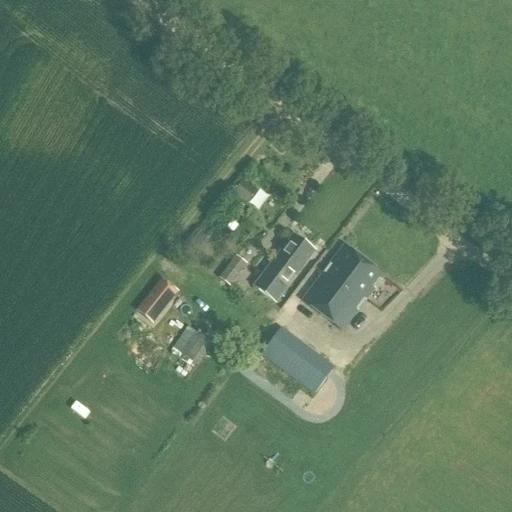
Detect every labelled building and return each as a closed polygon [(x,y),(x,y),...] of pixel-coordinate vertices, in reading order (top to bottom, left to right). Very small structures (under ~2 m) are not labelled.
[(231,196),(247,205),(256,190),(241,180),(231,196)] [(197,235),(190,245),(197,251),(205,241),(197,235)] [(275,304),(314,252),(293,236),(253,288),(275,304)] [(302,302),(341,332),(383,277),(344,247),(331,265),(325,272),(302,302)] [(218,279),(230,288),(247,265),(235,256),(218,279)] [(178,292),(162,280),(136,312),(152,324),(178,292)] [(179,355),(196,367),(229,317),(212,306),(179,355)] [(243,341),(314,395),(333,369),(263,316),(243,341)]
